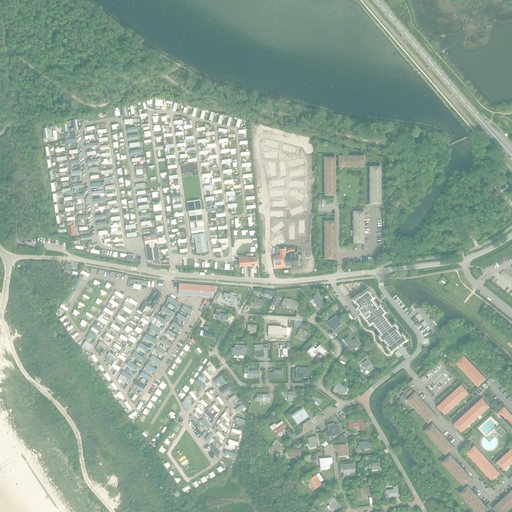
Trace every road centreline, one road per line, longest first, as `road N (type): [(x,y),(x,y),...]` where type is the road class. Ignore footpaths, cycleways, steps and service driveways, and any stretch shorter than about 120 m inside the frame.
road 1 (unclassified): [(85,261),(272,281),(378,271)]
road 2 (residential): [(317,386),(336,351),(307,321),(237,316),(214,353),(247,386)]
road 3 (secondary): [(511,156),(376,0)]
road 4 (unclassified): [(364,398),(419,344),(378,271)]
road 5 (track): [(258,128),(272,281)]
road 6 (unclassified): [(378,271),(464,259),(511,235)]
